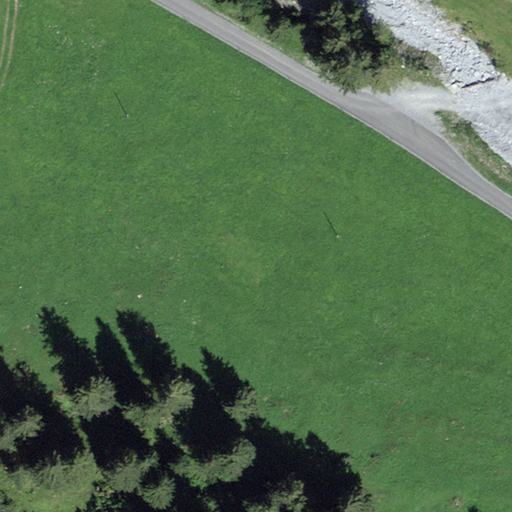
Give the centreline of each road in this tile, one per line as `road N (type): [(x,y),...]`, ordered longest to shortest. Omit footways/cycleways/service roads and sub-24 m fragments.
road 1 (tertiary): [(161,0),(387,122),(511,204)]
road 2 (track): [(511,91),(421,104),(387,122)]
